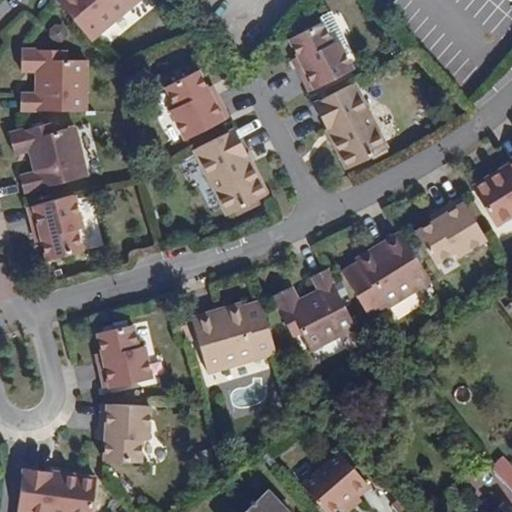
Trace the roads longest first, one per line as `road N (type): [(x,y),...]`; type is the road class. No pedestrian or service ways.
road 1 (residential): [(7,312),(242,247),(321,214)]
road 2 (residential): [(321,214),(450,143),(511,94)]
road 3 (residential): [(321,214),(259,94)]
